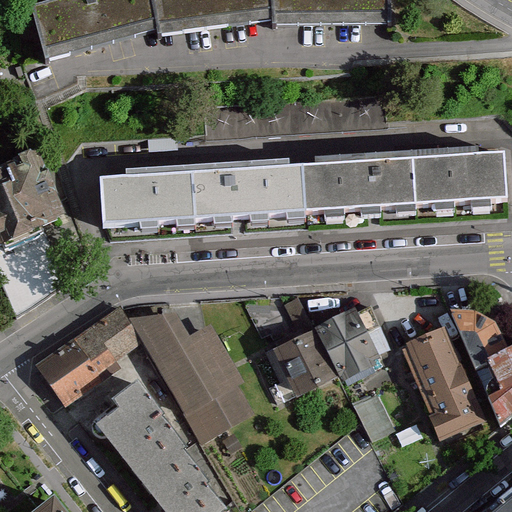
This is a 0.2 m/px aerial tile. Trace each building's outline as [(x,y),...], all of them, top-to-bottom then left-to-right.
[(22,56),(137,26),(135,0),(15,0),(12,1),(22,56)] [(135,0),(137,26),(137,31),(253,16),(254,0),(135,0)] [(371,0),(254,0),(253,16),(253,21),(370,22),(371,0)] [(39,222),(59,214),(34,150),(0,162),(0,242),(3,241),(7,250),(45,236),(39,222)] [(496,158),(292,169),(295,213),(498,201),(496,158)] [(94,224),(295,213),(292,169),(91,181),(94,224)] [(485,304),(458,317),(501,409),(511,403),(511,345),(506,349),(485,304)] [(354,307),(317,330),(343,373),(381,351),(354,307)] [(119,356),(139,343),(118,312),(82,337),(92,352),(109,340),(119,356)] [(132,319),(200,438),(250,414),(208,326),(185,337),(171,313),(132,319)] [(481,418),(445,329),(407,344),(443,434),(481,418)] [(312,332),(278,347),(296,389),(331,374),(312,332)] [(68,406),(120,370),(108,353),(87,367),(76,351),(45,372),(68,406)] [(166,511),(215,511),(228,502),(137,386),(94,420),(166,511)] [(390,431),(376,398),(354,407),(369,440),(390,431)] [(56,511),(45,499),(28,511),(56,511)]
